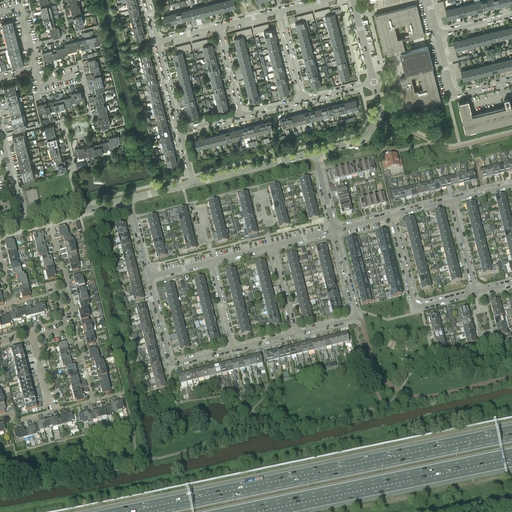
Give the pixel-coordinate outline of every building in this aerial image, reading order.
[(227,0),(225,0),(222,1),(224,10),(230,9),(227,0)] [(233,0),(227,0),(230,9),(236,7),(233,0)] [(486,0),(485,0),(480,1),(483,10),(488,9),(486,0)] [(492,0),(486,0),(488,9),(494,7),(492,0)] [(222,1),(216,2),(218,12),(224,10),(222,1)] [(480,1),(474,3),(477,12),(483,10),(480,1)] [(77,2),(69,4),(70,7),(67,7),(68,10),(70,9),(74,8),(74,10),(80,9),(79,4),(77,4),(77,2)] [(136,2),(127,4),(129,10),(138,8),(136,2)] [(216,2),(210,4),(212,13),(218,12),(216,2)] [(474,3),(469,4),(471,13),(477,12),(474,3)] [(210,4),(204,5),(206,15),(212,13),(210,4)] [(422,40),(421,36),(415,37),(423,35),(424,34),(416,4),(374,15),(384,52),(400,48),(401,52),(399,52),(405,74),(406,73),(407,77),(400,79),(407,108),(440,99),(434,73),(432,67),(433,67),(427,45),(405,51),(402,40),(410,38),(412,37),(414,44),(417,43),(418,46),(424,45),(422,40)] [(469,4),(463,6),(465,15),(471,13),(469,4)] [(204,5),(198,7),(201,16),(206,15),(204,5)] [(463,6),(457,7),(459,16),(465,15),(463,6)] [(198,7),(193,8),(195,17),(201,16),(198,7)] [(457,7),(451,9),(454,18),(459,16),(457,7)] [(193,8),(187,10),(189,19),(195,17),(193,8)] [(446,13),(447,16),(447,19),(454,18),(451,9),(445,10),(446,13)] [(187,10),(181,11),(183,20),(189,19),(187,10)] [(181,11),(175,13),(177,22),(183,20),(181,11)] [(81,13),(72,16),(73,18),(67,19),(68,23),(71,22),(70,21),(73,20),(74,23),(77,22),(76,20),(83,18),(81,13)] [(175,13),(169,14),(172,23),(177,22),(175,13)] [(330,14),(327,15),(325,15),(326,21),(335,19),(334,13),(330,14)] [(139,14),(130,16),(131,22),(141,19),(139,14)] [(166,25),(172,23),(169,14),(163,16),(166,25)] [(84,23),(83,18),(76,20),(77,22),(74,23),(71,23),(72,26),(74,25),(75,28),(79,27),(83,26),(82,23),(84,23)] [(50,19),(44,20),(45,25),(47,25),(47,27),(49,27),(55,25),(54,22),(57,22),(56,20),(54,20),(51,21),(50,19)] [(141,19),(131,22),(133,27),(142,25),(141,19)] [(335,19),(326,21),(328,27),(337,25),(335,19)] [(295,23),(297,29),(306,26),(304,20),(302,21),(298,22),(295,23)] [(58,24),(55,25),(49,27),(50,31),(56,30),(56,32),(60,31),(59,29),(62,28),(62,29),(65,28),(64,25),(58,26),(58,24)] [(142,25),(133,27),(134,33),(143,31),(142,25)] [(337,25),(328,27),(329,33),(338,31),(337,25)] [(306,26),(297,29),(298,35),(307,32),(306,26)] [(273,28),(269,29),(266,30),(264,31),(265,36),(274,34),(273,28)] [(506,28),(500,30),(502,39),(508,37),(506,28)] [(56,30),(50,31),(51,36),(53,36),(53,38),(61,36),(60,33),(63,33),(62,30),(60,31),(56,32),(56,30)] [(92,30),(87,32),(90,47),(95,45),(93,39),(96,39),(95,36),(92,36),(92,34),(93,33),(92,30)] [(500,30),(494,31),(496,40),(502,39),(500,30)] [(143,31),(134,33),(136,39),(145,37),(143,31)] [(338,31),(329,33),(331,39),(340,36),(338,31)] [(494,31),(488,33),(490,42),(496,40),(494,31)] [(90,47),(87,32),(81,33),(82,36),(83,36),(83,39),(81,39),(82,42),(84,42),(86,48),(90,47)] [(94,33),(95,36),(96,39),(93,39),(95,45),(100,44),(99,43),(102,42),(100,35),(97,35),(96,32),(94,33)] [(307,32),(298,35),(299,40),(309,38),(307,32)] [(488,33),(482,34),(485,43),(490,42),(488,33)] [(274,34),(265,36),(267,42),(276,40),(274,34)] [(482,34),(477,36),(479,45),(485,43),(482,34)] [(64,43),(65,46),(67,52),(72,51),(70,45),(72,45),(72,42),(69,42),(69,40),(70,39),(69,36),(66,37),(67,43),(64,43)] [(86,48),(84,42),(82,42),(81,39),(80,36),(78,37),(79,40),(76,40),(78,48),(79,50),(81,49),(86,48)] [(234,38),(235,44),(245,42),(243,36),(240,36),(237,37),(234,38)] [(340,36),(331,39),(332,45),(341,42),(340,36)] [(477,36),(471,37),(473,46),(479,45),(477,36)] [(471,37),(465,38),(467,48),(473,46),(471,37)] [(71,39),(72,42),(72,45),(70,45),(72,51),(77,50),(76,49),(78,48),(76,40),(74,41),(73,38),(71,39)] [(309,38),(299,40),(301,46),(310,44),(309,38)] [(465,38),(459,40),(461,49),(467,48),(465,38)] [(276,40),(267,42),(268,48),(277,46),(276,40)] [(454,45),(455,48),(455,50),(461,49),(459,40),(453,41),(454,45)] [(245,42),(235,44),(237,50),(246,48),(245,42)] [(341,42),(332,45),(334,50),(343,48),(341,42)] [(49,50),(47,51),(48,54),(50,53),(51,59),(56,58),(54,49),(52,50),(50,44),(47,45),(47,48),(48,47),(49,50)] [(60,45),(61,47),(61,50),(59,51),(61,57),(66,56),(65,54),(68,54),(67,52),(65,46),(63,47),(62,44),(60,45)] [(208,44),(205,45),(202,46),(204,52),(213,50),(212,44),(208,44)] [(310,44),(301,46),(302,52),(312,50),(310,44)] [(277,46),(268,48),(270,54),(279,52),(277,46)] [(47,61),(51,59),(50,53),(48,54),(47,51),(46,48),(44,49),(45,51),(42,52),(44,60),(46,59),(47,61)] [(246,48),(237,50),(238,56),(247,53),(246,48)] [(343,48),(334,50),(335,56),(344,54),(343,48)] [(213,50),(204,52),(205,58),(215,55),(213,50)] [(312,50),(302,52),(304,58),(313,56),(312,50)] [(173,53),(174,59),(183,57),(182,51),(179,52),(176,52),(173,53)] [(140,55),(141,61),(150,59),(149,52),(140,55)] [(279,52),(270,54),(271,60),(280,58),(279,52)] [(247,53),(238,56),(240,61),(249,59),(247,53)] [(344,54),(335,56),(336,62),(346,60),(344,54)] [(215,55),(205,58),(207,63),(216,61),(215,55)] [(313,56),(304,58),(305,64),(314,61),(313,56)] [(183,57),(174,59),(176,65),(185,63),(183,57)] [(86,65),(89,65),(92,64),(92,66),(99,65),(97,60),(96,60),(95,58),(87,60),(88,63),(85,63),(86,65)] [(280,58),(271,60),(272,66),(282,63),(280,58)] [(150,59),(141,61),(143,67),(152,64),(150,59)] [(249,59),(240,61),(241,67),(250,65),(249,59)] [(507,59),(501,61),(504,70),(509,69),(507,59)] [(346,60),(336,62),(338,68),(347,66),(346,60)] [(216,61),(207,63),(208,69),(217,67),(216,61)] [(314,61),(305,64),(307,70),(316,67),(314,61)] [(501,61),(496,62),(498,71),(504,70),(501,61)] [(496,62),(490,64),(492,73),(498,71),(496,62)] [(185,63),(176,65),(177,71),(186,69),(185,63)] [(282,63),(272,66),(274,72),(283,69),(282,63)] [(152,64),(143,67),(144,72),(153,70),(152,64)] [(490,64),(484,65),(486,74),(492,73),(490,64)] [(250,65),(241,67),(243,73),(252,71),(250,65)] [(484,65),(478,67),(480,76),(486,74),(484,65)] [(347,66),(338,68),(339,74),(349,71),(347,66)] [(217,67),(208,69),(210,75),(219,73),(217,67)] [(316,67),(307,70),(308,75),(317,73),(316,67)] [(478,67),(472,68),(475,77),(480,76),(478,67)] [(472,68),(466,70),(469,79),(475,77),(472,68)] [(100,69),(90,72),(91,74),(85,75),(86,79),(89,78),(89,77),(92,76),(92,79),(95,78),(95,76),(101,74),(100,69)] [(186,69),(177,71),(179,77),(188,74),(186,69)] [(283,69),(274,72),(275,77),(285,75),(283,69)] [(153,70),(144,72),(146,78),(155,76),(153,70)] [(461,71),(461,74),(462,77),(463,80),(469,79),(466,70),(461,71)] [(252,71),(243,73),(244,79),(253,77),(252,71)] [(349,71),(339,74),(341,80),(350,77),(349,71)] [(219,73),(210,75),(211,81),(220,79),(219,73)] [(317,73),(308,75),(310,81),(319,79),(317,73)] [(95,78),(92,79),(87,80),(87,83),(90,83),(90,82),(93,81),(93,83),(96,83),(96,80),(102,79),(101,74),(95,76),(95,78)] [(188,74),(179,77),(180,83),(189,80),(188,74)] [(285,75),(275,77),(277,83),(286,81),(285,75)] [(155,76),(146,78),(147,84),(156,82),(155,76)] [(253,77),(244,79),(246,85),(255,83),(253,77)] [(93,83),(88,85),(89,88),(91,87),(91,86),(94,86),(94,88),(98,87),(97,85),(103,83),(102,79),(96,80),(96,83),(93,83)] [(220,79),(211,81),(213,87),(222,84),(220,79)] [(319,79),(310,81),(311,87),(320,85),(319,79)] [(189,80),(180,83),(182,88),(191,86),(189,80)] [(286,81),(277,83),(278,89),(287,87),(286,81)] [(156,82),(147,84),(149,90),(158,88),(156,82)] [(98,87),(94,88),(92,89),(92,91),(95,90),(96,92),(96,93),(102,91),(103,91),(103,89),(104,88),(103,83),(97,85),(98,87)] [(255,83),(246,85),(247,91),(256,88),(255,83)] [(222,84),(213,87),(214,93),(223,90),(222,84)] [(191,86),(182,88),(183,94),(192,92),(191,86)] [(287,87),(278,89),(280,95),(289,93),(287,87)] [(75,89),(76,92),(76,95),(74,95),(76,101),(80,100),(80,99),(82,98),(81,92),(81,91),(78,91),(77,88),(75,89)] [(158,88),(149,90),(150,96),(159,94),(158,88)] [(256,88),(247,91),(248,96),(258,94),(256,88)] [(223,90),(214,93),(216,98),(225,96),(223,90)] [(94,98),(95,100),(98,100),(97,97),(103,96),(102,91),(96,93),(96,92),(93,93),(93,96),(88,97),(89,100),(91,100),(91,99),(94,98)] [(192,92),(183,94),(184,100),(194,98),(192,92)] [(64,95),(65,98),(65,101),(63,101),(65,107),(70,106),(69,105),(71,104),(71,103),(69,96),(67,97),(66,94),(64,95)] [(159,94),(150,96),(151,102),(161,99),(159,94)] [(258,94),(248,96),(250,102),(259,100),(258,94)] [(98,100),(95,100),(92,101),(92,103),(95,103),(96,105),(103,103),(103,101),(104,101),(103,96),(97,97),(98,100)] [(225,96),(216,98),(217,104),(226,102),(225,96)] [(44,103),(41,103),(42,106),(45,106),(46,112),(51,111),(48,102),(46,102),(45,97),(41,97),(42,100),(43,100),(44,103)] [(194,98),(184,100),(186,106),(195,104),(194,98)] [(511,106),(510,105),(510,104),(509,99),(509,98),(504,100),(505,106),(506,108),(470,117),(469,112),(469,111),(470,111),(471,111),(468,100),(460,102),(461,107),(459,108),(462,118),(463,118),(465,122),(463,123),(465,131),(470,130),(470,131),(470,132),(476,130),(475,128),(482,126),(483,128),(482,126),(489,125),(490,127),(490,126),(490,125),(497,123),(497,125),(497,123),(504,121),(504,123),(505,123),(504,121),(511,119),(511,121),(511,119),(511,118),(511,106)] [(161,99),(151,102),(153,107),(162,105),(161,99)] [(355,100),(350,101),(352,110),(358,109),(355,100)] [(41,113),(46,112),(45,106),(42,106),(41,103),(41,101),(38,101),(39,104),(36,105),(38,112),(41,112),(41,113)] [(350,101),(344,103),(346,112),(352,110),(350,101)] [(226,102),(217,104),(218,110),(228,108),(226,102)] [(103,103),(96,105),(96,108),(94,108),(94,111),(97,110),(100,109),(100,111),(107,110),(105,105),(104,105),(103,103)] [(344,103),(338,104),(340,113),(346,112),(344,103)] [(195,104),(186,106),(187,112),(196,109),(195,104)] [(338,104),(332,105),(334,115),(340,113),(338,104)] [(162,105),(153,107),(154,113),(164,111),(162,105)] [(332,105),(326,107),(329,116),(334,115),(332,105)] [(326,107),(320,108),(323,118),(329,116),(326,107)] [(320,108),(315,110),(317,119),(323,118),(320,108)] [(196,109),(187,112),(189,118),(198,115),(196,109)] [(315,110),(309,111),(311,120),(317,119),(315,110)] [(164,111),(154,113),(156,119),(165,117),(164,111)] [(309,111),(303,113),(305,122),(311,120),(309,111)] [(303,113),(297,114),(299,123),(305,122),(303,113)] [(108,114),(99,117),(99,119),(93,120),(94,124),(97,123),(97,122),(100,121),(100,124),(103,123),(103,121),(109,119),(108,114)] [(297,114),(291,116),(294,125),(299,123),(297,114)] [(291,116),(285,117),(288,126),(294,125),(291,116)] [(165,117),(156,119),(157,125),(166,123),(165,117)] [(279,119),(282,128),(288,126),(285,117),(279,119)] [(103,123),(100,124),(97,124),(98,127),(101,126),(102,129),(109,127),(109,124),(110,124),(109,119),(103,121),(103,123)] [(270,121),(265,122),(267,132),(273,130),(270,121)] [(265,122),(259,124),(261,133),(267,132),(265,122)] [(166,123),(157,125),(159,131),(168,128),(166,123)] [(259,124),(253,125),(255,134),(261,133),(259,124)] [(44,130),(46,135),(52,133),(51,131),(54,130),(57,129),(56,127),(54,128),(53,125),(45,127),(46,129),(44,130)] [(253,125),(247,127),(249,136),(255,134),(253,125)] [(247,127),(241,128),(243,137),(249,136),(247,127)] [(168,128),(159,131),(160,137),(169,134),(168,128)] [(241,128),(235,130),(238,139),(243,137),(241,128)] [(52,133),(46,135),(47,139),(56,137),(56,135),(61,133),(60,130),(57,131),(57,132),(55,132),(54,130),(51,131),(52,133)] [(235,130),(230,131),(232,140),(238,139),(235,130)] [(230,131),(224,133),(226,142),(232,140),(230,131)] [(113,133),(113,136),(114,139),(112,139),(113,146),(118,144),(118,143),(120,142),(118,135),(116,135),(115,133),(113,133)] [(224,133),(218,134),(220,143),(226,142),(224,133)] [(169,134),(160,137),(162,142),(171,140),(169,134)] [(218,134),(212,135),(214,145),(220,143),(218,134)] [(214,145),(212,135),(206,137),(209,146),(214,145)] [(206,137),(200,138),(203,147),(209,146),(206,137)] [(109,147),(107,140),(107,141),(105,141),(104,138),(102,139),(102,142),(103,145),(101,145),(102,151),(107,150),(107,151),(110,150),(109,147)] [(200,138),(195,140),(197,149),(203,147),(200,138)] [(171,140),(162,142),(163,148),(172,146),(171,140)] [(82,147),(79,147),(80,150),(82,150),(84,156),(89,155),(86,146),(84,146),(83,141),(79,141),(80,144),(81,144),(82,147)] [(79,157),(84,156),(82,150),(80,150),(79,147),(79,145),(76,145),(77,148),(74,149),(76,156),(79,156),(79,157)] [(172,146),(163,148),(165,154),(174,152),(172,146)] [(56,152),(50,153),(52,158),(53,158),(54,160),(55,160),(61,158),(61,155),(64,155),(63,152),(60,153),(57,154),(56,152)] [(174,152),(165,154),(166,160),(175,158),(174,152)] [(396,155),(390,157),(384,158),(385,163),(382,164),(384,171),(399,167),(399,168),(402,167),(400,160),(398,160),(396,155)] [(175,158),(166,160),(167,166),(177,163),(175,158)] [(372,161),(366,162),(369,172),(375,171),(372,161)] [(67,169),(66,166),(69,166),(69,163),(66,164),(63,165),(62,162),(56,164),(57,169),(59,169),(59,171),(64,170),(67,169)] [(366,162),(361,164),(363,174),(369,172),(366,162)] [(509,163),(503,165),(505,174),(511,172),(509,163)] [(361,164),(355,165),(357,175),(363,174),(361,164)] [(355,165),(349,167),(351,177),(357,175),(355,165)] [(503,165),(497,166),(499,175),(505,174),(503,165)] [(497,166),(491,168),(493,177),(499,175),(497,166)] [(349,167),(343,168),(346,178),(351,177),(349,167)] [(343,168),(337,170),(340,179),(346,178),(343,168)] [(491,168),(485,169),(488,178),(493,177),(491,168)] [(485,169),(479,171),(482,180),(488,178),(485,169)] [(331,182),(340,179),(337,170),(331,171),(332,173),(329,174),(330,179),(331,182)] [(473,172),(467,173),(470,183),(476,181),(473,172)] [(467,173),(462,175),(464,184),(470,183),(467,173)] [(462,175),(456,176),(458,185),(464,184),(462,175)] [(456,176),(450,178),(452,187),(458,185),(456,176)] [(299,180),(301,186),(310,183),(308,177),(299,180)] [(450,178),(444,179),(446,188),(452,187),(450,178)] [(444,179),(438,181),(441,190),(446,188),(444,179)] [(438,181),(432,182),(435,191),(441,190),(438,181)] [(432,182),(427,184),(429,193),(435,191),(432,182)] [(310,183),(301,186),(302,192),(311,189),(310,183)] [(427,184),(421,185),(423,194),(429,193),(427,184)] [(269,187),(271,193),(280,191),(278,185),(269,187)] [(421,185),(415,187),(417,196),(423,194),(421,185)] [(415,187),(409,188),(411,197),(417,196),(415,187)] [(347,194),(346,188),(344,189),(342,189),(336,191),(338,197),(347,194)] [(409,188),(403,190),(406,199),(411,197),(409,188)] [(311,189),(302,192),(303,197),(313,195),(311,189)] [(403,190),(398,191),(400,200),(406,199),(403,190)] [(280,191),(271,193),(272,199),(281,197),(280,191)] [(394,202),(400,200),(398,191),(392,192),(394,202)] [(238,195),(239,201),(248,199),(247,193),(238,195)] [(347,194),(338,197),(339,203),(349,200),(347,194)] [(383,194),(377,195),(380,205),(386,204),(383,194)] [(313,195),(303,197),(305,203),(314,201),(313,195)] [(377,195),(371,197),(374,207),(380,205),(377,195)] [(495,197),(497,203),(506,201),(504,195),(495,197)] [(371,197),(366,198),(368,208),(374,207),(371,197)] [(368,208),(366,198),(360,200),(360,202),(361,204),(362,209),(368,208)] [(248,199),(239,201),(241,207),(250,205),(248,199)] [(208,203),(210,209),(219,206),(217,200),(208,203)] [(349,200),(339,203),(341,208),(350,206),(349,200)] [(506,201),(497,203),(498,209),(507,207),(506,201)] [(465,205),(467,211),(476,208),(475,202),(465,205)] [(283,203),(274,205),(275,211),(284,208),(283,203)] [(250,205),(241,207),(242,213),(251,211),(250,205)] [(219,206),(210,209),(211,214),(220,212),(219,206)] [(350,206),(341,208),(341,209),(342,214),(352,212),(350,206)] [(315,207),(306,209),(308,215),(317,213),(315,207)] [(186,208),(177,210),(178,216),(187,214),(186,208)] [(284,208),(275,211),(277,216),(286,214),(284,208)] [(476,208),(467,211),(468,217),(478,214),(476,208)] [(434,213),(436,219),(445,216),(443,210),(434,213)] [(317,213),(308,215),(309,221),(318,219),(317,213)] [(509,213),(500,215),(501,221),(510,219),(509,213)] [(187,214),(178,216),(180,222),(189,220),(187,214)] [(286,214),(277,216),(278,222),(287,220),(286,214)] [(478,214),(468,217),(470,222),(479,220),(478,214)] [(147,218),(149,224),(158,222),(156,216),(147,218)] [(253,216),(244,219),(245,224),(254,222),(253,216)] [(445,216),(436,219),(437,224),(446,222),(445,216)] [(413,218),(404,220),(406,226),(415,224),(413,218)] [(510,219),(501,221),(503,227),(511,224),(510,219)] [(287,220),(278,222),(280,228),(289,226),(287,220)] [(479,220),(470,222),(471,228),(480,226),(479,220)] [(254,222),(245,224),(247,230),(256,228),(254,222)] [(446,222),(437,224),(438,230),(448,228),(446,222)] [(116,226),(117,232),(126,229),(125,223),(116,226)] [(223,224),(214,226),(216,232),(225,230),(223,224)] [(415,224),(406,226),(407,232),(416,230),(415,224)] [(511,225),(511,224),(503,227),(504,232),(511,230),(511,225)] [(65,226),(58,228),(58,231),(55,232),(56,234),(59,233),(62,232),(62,235),(69,233),(67,228),(66,229),(65,226)] [(190,226),(181,228),(183,234),(192,232),(190,226)] [(480,226),(471,228),(473,234),(482,232),(480,226)] [(159,227),(150,229),(151,235),(161,233),(159,227)] [(256,228),(247,230),(248,236),(257,234),(256,228)] [(448,228),(438,230),(440,236),(449,234),(448,228)] [(225,230),(216,232),(217,238),(226,235),(225,230)] [(416,230),(407,232),(409,238),(418,235),(416,230)] [(40,238),(43,237),(46,236),(46,234),(44,234),(44,232),(41,232),(40,231),(34,232),(35,236),(31,237),(33,242),(35,242),(41,240),(40,238)] [(388,236),(386,231),(375,234),(376,239),(378,239),(388,236)] [(59,233),(59,236),(57,236),(56,235),(53,236),(54,239),(60,238),(61,240),(64,240),(63,239),(70,238),(69,233),(62,235),(62,232),(59,233)] [(482,232),(473,234),(474,240),(483,238),(482,232)] [(161,233),(151,235),(153,241),(162,239),(161,233)] [(449,234),(440,236),(441,242),(450,240),(449,234)] [(128,235),(119,237),(120,243),(129,241),(128,235)] [(226,235),(217,238),(218,244),(228,241),(226,235)] [(418,235),(409,238),(410,243),(419,241),(418,235)] [(45,242),(50,240),(49,237),(46,238),(47,239),(44,240),(43,237),(40,238),(41,240),(35,242),(36,246),(45,244),(45,242)] [(74,244),(73,239),(72,240),(71,237),(70,238),(63,239),(64,240),(64,242),(61,243),(62,245),(65,244),(68,243),(68,246),(74,244)] [(193,237),(184,239),(186,245),(195,243),(193,237)] [(360,243),(358,238),(347,241),(348,246),(357,244),(360,243)] [(483,238),(474,240),(476,246),(485,243),(483,238)] [(12,240),(5,241),(5,244),(3,245),(3,247),(6,246),(9,246),(9,248),(16,246),(14,242),(13,242),(12,240)] [(450,240),(441,242),(443,248),(452,245),(450,240)] [(419,241),(410,243),(412,249),(421,247),(419,241)] [(390,247),(389,242),(380,244),(377,244),(379,250),(381,249),(390,247)] [(46,248),(49,248),(49,249),(52,248),(51,245),(49,245),(48,243),(45,244),(36,246),(37,251),(43,249),(44,252),(47,251),(46,248)] [(195,243),(186,245),(187,251),(196,249),(195,243)] [(485,243),(476,246),(477,251),(486,249),(485,243)] [(163,245),(154,247),(156,253),(165,251),(163,245)] [(452,245),(443,248),(444,254),(453,251),(452,245)] [(316,249),(318,255),(327,252),(325,246),(316,249)] [(131,247),(122,249),(123,255),(132,253),(131,247)] [(421,247),(412,249),(413,255),(422,253),(421,247)] [(43,249),(37,251),(38,256),(40,255),(40,258),(42,257),(48,256),(48,255),(47,253),(50,252),(50,250),(47,251),(44,252),(43,249)] [(17,251),(8,253),(8,256),(2,257),(3,260),(6,260),(6,258),(9,258),(9,260),(12,260),(12,257),(18,256),(17,251)] [(165,251),(156,253),(157,259),(166,257),(165,251)] [(453,251),(444,254),(446,259),(455,257),(453,251)] [(422,253),(413,255),(415,261),(424,259),(422,253)] [(287,256),(288,262),(297,260),(296,254),(287,256)] [(488,255),(479,257),(480,263),(489,261),(488,255)] [(9,260),(7,261),(7,263),(10,262),(11,265),(18,263),(18,261),(19,261),(18,256),(12,257),(12,260),(9,260)] [(78,258),(69,260),(69,263),(64,264),(64,267),(67,267),(67,265),(70,265),(70,267),(73,267),(73,264),(79,263),(78,258)] [(134,258),(124,261),(126,266),(135,264),(134,258)] [(328,258),(319,260),(321,266),(330,264),(328,258)] [(364,259),(361,260),(352,262),(353,267),(363,265),(365,264),(364,259)] [(424,259),(415,261),(416,267),(425,265),(424,259)] [(49,260),(43,262),(44,267),(46,266),(46,268),(54,267),(53,264),(56,263),(55,261),(53,262),(50,263),(49,260)] [(489,261),(480,263),(482,269),(491,267),(489,261)] [(255,264),(257,270),(266,268),(264,262),(255,264)] [(18,263),(11,265),(11,267),(8,268),(9,270),(12,270),(15,269),(15,271),(21,270),(20,265),(19,265),(18,263)] [(73,267),(70,267),(68,268),(68,270),(71,269),(72,272),(79,270),(79,268),(80,268),(79,263),(73,264),(73,267)] [(396,268),(394,263),(385,265),(383,265),(384,271),(396,268)] [(456,263),(447,265),(449,271),(458,269),(456,263)] [(135,264),(126,266),(127,272),(136,270),(135,264)] [(330,264),(321,266),(322,272),(331,270),(330,264)] [(299,266),(290,268),(291,274),(300,272),(299,266)] [(54,267),(46,268),(47,270),(45,271),(46,276),(53,274),(52,272),(55,271),(58,271),(57,268),(54,269),(54,267)] [(491,267),(482,269),(483,275),(492,273),(491,267)] [(266,268),(257,270),(258,276),(267,274),(266,268)] [(397,273),(396,268),(384,271),(385,276),(397,273)] [(12,270),(12,272),(10,273),(9,272),(6,273),(7,276),(13,274),(14,277),(17,276),(16,276),(23,274),(21,270),(15,271),(15,269),(12,270)] [(225,271),(227,277),(236,275),(235,269),(225,271)] [(458,269),(449,271),(450,277),(459,274),(458,269)] [(136,270),(127,272),(129,278),(138,276),(136,270)] [(331,270),(322,272),(324,278),(333,276),(331,270)] [(366,270),(364,270),(355,273),(356,278),(367,275),(366,270)] [(427,270),(417,272),(419,278),(428,276),(427,270)] [(53,274),(46,276),(48,281),(57,278),(56,276),(62,274),(61,271),(58,272),(58,273),(56,274),(55,271),(52,272),(53,274)] [(398,278),(397,273),(385,276),(387,281),(398,278)] [(16,276),(17,276),(17,278),(14,279),(15,281),(18,281),(21,280),(21,282),(27,281),(26,276),(25,276),(24,274),(23,274),(16,276)] [(267,274),(258,276),(260,282),(269,280),(267,274)] [(459,274),(450,277),(452,283),(461,280),(459,274)] [(71,283),(74,282),(77,281),(78,284),(84,282),(83,277),(81,277),(81,275),(80,275),(76,276),(73,277),(74,280),(71,280),(71,283)] [(236,275),(227,277),(228,283),(238,281),(236,275)] [(369,280),(367,275),(356,278),(357,283),(369,280)] [(428,276),(419,278),(420,284),(429,282),(428,276)] [(194,279),(196,285),(205,283),(203,277),(194,279)] [(301,277),(292,280),(294,285),(303,283),(301,277)] [(399,284),(398,278),(387,281),(388,286),(390,286),(399,284)] [(370,285),(369,280),(357,283),(359,288),(368,286),(370,285)] [(238,281),(228,283),(230,289),(239,287),(238,281)] [(334,281),(325,284),(327,290),(336,287),(334,281)] [(139,282),(130,284),(132,290),(141,288),(139,282)] [(429,282),(420,284),(422,290),(431,288),(429,282)] [(303,283),(294,285),(295,291),(304,289),(303,283)] [(30,290),(28,285),(19,288),(20,290),(14,291),(15,295),(18,294),(18,295),(21,294),(21,295),(24,294),(23,291),(30,290)] [(164,287),(166,293),(175,291),(173,285),(164,287)] [(270,285),(261,287),(263,293),(272,291),(270,285)] [(85,287),(76,289),(76,291),(71,293),(72,296),(75,295),(74,294),(77,293),(78,296),(81,295),(80,293),(86,291),(85,287)] [(239,287),(230,289),(231,295),(240,293),(239,287)] [(141,288),(132,290),(133,296),(142,293),(141,288)] [(206,289),(197,291),(199,297),(208,295),(206,289)] [(304,289),(295,291),(297,297),(306,295),(304,289)] [(402,294),(401,289),(392,291),(389,292),(391,297),(402,294)] [(31,295),(30,290),(23,291),(24,294),(21,295),(21,294),(18,295),(19,297),(22,297),(22,299),(30,297),(29,295),(31,295)] [(78,296),(72,297),(73,301),(76,300),(75,299),(78,298),(79,300),(79,301),(82,300),(81,297),(87,296),(86,291),(80,293),(81,295),(78,296)] [(272,291),(263,293),(264,299),(273,297),(272,291)] [(371,291),(369,291),(360,294),(361,299),(373,296),(371,291)] [(142,293),(133,296),(135,302),(144,299),(142,293)] [(240,293),(231,295),(233,301),(242,299),(240,293)] [(337,293),(328,295),(329,301),(339,299),(337,293)] [(306,295),(297,297),(298,303),(307,301),(306,295)] [(79,301),(79,300),(73,302),(74,305),(77,304),(77,303),(79,303),(80,305),(83,305),(82,302),(89,301),(87,296),(81,297),(82,300),(79,301)] [(176,296),(167,298),(169,304),(178,302),(176,296)] [(374,301),(373,296),(361,299),(362,304),(374,301)] [(273,297),(264,299),(265,305),(275,303),(273,297)] [(242,299),(233,301),(234,307),(243,304),(242,299)] [(339,299),(329,301),(331,307),(340,305),(339,299)] [(209,300),(200,303),(201,309),(211,306),(209,300)] [(499,300),(490,302),(491,308),(500,306),(499,300)] [(80,305),(77,306),(78,308),(81,307),(81,310),(87,308),(87,309),(89,308),(88,306),(90,305),(89,301),(82,302),(83,305),(80,305)] [(307,301),(298,303),(300,309),(309,307),(307,301)] [(29,308),(26,309),(27,312),(29,311),(31,317),(35,316),(33,307),(31,308),(29,302),(26,303),(27,306),(28,305),(29,308)] [(39,302),(40,305),(41,308),(38,309),(40,315),(45,314),(45,312),(47,312),(46,310),(45,304),(42,305),(41,302),(39,302)] [(275,303),(265,305),(267,311),(276,308),(275,303)] [(243,304),(234,307),(236,312),(245,310),(243,304)] [(340,305),(331,307),(332,313),(342,311),(340,305)] [(17,311),(16,308),(15,309),(14,306),(11,307),(12,312),(10,313),(10,316),(11,316),(12,322),(17,321),(15,315),(18,314),(17,311)] [(24,309),(21,310),(23,318),(25,317),(26,319),(31,317),(29,311),(27,312),(26,309),(25,306),(23,306),(24,309)] [(136,308),(138,314),(147,312),(146,306),(136,308)] [(500,306),(491,308),(493,314),(502,312),(500,306)] [(309,307),(300,309),(301,315),(310,312),(309,307)] [(23,318),(21,310),(19,311),(18,308),(16,308),(17,311),(18,314),(15,315),(17,321),(22,320),(21,318),(23,318)] [(79,315),(80,317),(80,318),(83,317),(82,314),(89,313),(87,309),(87,308),(81,310),(78,310),(79,313),(73,314),(74,318),(77,317),(77,316),(79,315)] [(179,308),(170,310),(172,316),(181,314),(179,308)] [(276,308),(267,311),(268,317),(277,314),(276,308)] [(458,310),(460,316),(469,314),(468,308),(458,310)] [(245,310),(236,312),(237,318),(246,316),(245,310)] [(502,312),(493,314),(494,320),(503,317),(506,317),(504,311),(502,312)] [(212,312),(203,314),(204,320),(213,318),(212,312)] [(310,312),(301,315),(303,321),(312,318),(310,312)] [(80,318),(80,317),(77,318),(78,320),(81,320),(81,322),(89,320),(88,318),(90,318),(89,313),(82,314),(83,317),(80,318)] [(5,314),(6,317),(7,320),(4,320),(6,327),(11,325),(10,324),(13,323),(12,322),(11,316),(10,316),(8,316),(7,314),(5,314)] [(277,314),(268,317),(270,322),(279,320),(277,314)] [(469,314),(460,316),(461,322),(471,319),(469,314)] [(429,317),(430,323),(439,321),(438,315),(429,317)] [(246,316),(237,318),(239,324),(248,322),(246,316)] [(503,317),(494,320),(496,326),(505,323),(503,317)] [(148,318),(139,320),(141,326),(150,324),(148,318)] [(182,319),(173,322),(175,328),(184,325),(182,319)] [(471,319),(461,322),(463,328),(472,325),(471,319)] [(89,320),(81,322),(82,325),(79,325),(80,328),(82,327),(85,326),(86,328),(92,327),(91,322),(89,322),(89,320)] [(279,320),(270,322),(271,328),(280,326),(279,320)] [(439,321),(430,323),(432,329),(441,327),(439,321)] [(248,322),(239,324),(240,330),(249,328),(248,322)] [(505,323),(496,326),(497,331),(506,329),(509,328),(508,323),(505,323)] [(215,324),(206,326),(207,332),(216,330),(215,324)] [(472,325),(463,328),(464,333),(473,331),(472,325)] [(441,327),(432,329),(433,335),(442,333),(441,327)] [(249,328),(240,330),(242,336),(251,334),(249,328)] [(151,329),(142,332),(144,338),(153,335),(151,329)] [(506,329),(497,331),(499,337),(500,337),(500,340),(511,337),(510,334),(508,335),(506,329)] [(216,330),(207,332),(209,338),(218,335),(216,330)] [(185,331),(176,333),(178,339),(187,337),(185,331)] [(473,331),(464,333),(466,339),(475,337),(473,331)] [(93,332),(84,334),(85,336),(79,338),(80,341),(83,340),(82,339),(85,338),(86,341),(89,340),(88,338),(94,336),(93,332)] [(347,333),(341,335),(343,344),(349,342),(347,333)] [(442,333),(433,335),(435,341),(444,339),(442,333)] [(153,335),(144,338),(145,343),(154,341),(153,335)] [(218,335),(209,338),(210,344),(219,341),(218,335)] [(341,335),(335,336),(337,345),(343,344),(341,335)] [(86,341),(83,341),(84,344),(86,343),(87,346),(95,344),(94,341),(96,341),(94,336),(88,338),(89,340),(86,341)] [(335,336),(329,338),(331,347),(337,345),(335,336)] [(187,337),(178,339),(179,345),(188,343),(187,337)] [(475,337),(466,339),(467,345),(476,343),(475,337)] [(329,338),(323,339),(326,348),(331,347),(329,338)] [(323,339),(317,340),(320,350),(326,348),(323,339)] [(444,339),(435,341),(436,347),(445,344),(444,339)] [(154,341),(145,343),(147,349),(156,347),(154,341)] [(312,342),(306,343),(308,352),(314,351),(312,342)] [(58,347),(59,352),(66,351),(65,348),(68,347),(68,348),(71,347),(70,345),(67,345),(67,343),(59,345),(60,347),(58,347)] [(188,343),(179,345),(181,351),(190,349),(188,343)] [(306,343),(300,345),(302,354),(308,352),(306,343)] [(445,344),(436,347),(438,353),(447,350),(445,344)] [(300,345),(294,346),(296,355),(302,354),(300,345)] [(294,346),(288,348),(291,357),(296,355),(294,346)] [(68,347),(65,348),(66,351),(59,352),(61,357),(70,355),(69,352),(75,351),(74,348),(71,348),(71,349),(69,350),(68,348),(68,347)] [(156,347),(147,349),(148,355),(157,353),(156,347)] [(288,348),(283,349),(285,358),(291,357),(288,348)] [(96,349),(88,351),(89,353),(86,354),(87,356),(89,356),(89,355),(92,355),(93,357),(99,355),(98,351),(97,351),(96,349)] [(283,349),(277,351),(279,360),(285,358),(283,349)] [(277,351),(271,352),(273,361),(279,360),(277,351)] [(267,363),(273,361),(271,352),(265,354),(267,363)] [(75,353),(70,355),(61,357),(62,362),(68,360),(68,362),(71,362),(71,361),(71,359),(74,358),(74,359),(77,359),(75,353)] [(157,353),(148,355),(150,361),(159,359),(157,353)] [(89,355),(89,356),(90,358),(87,359),(87,358),(84,358),(85,362),(91,360),(91,363),(94,362),(100,360),(99,355),(93,357),(92,355),(89,355)] [(260,355),(254,356),(256,365),(262,364),(260,355)] [(254,356),(248,358),(251,367),(256,365),(254,356)] [(248,358),(243,359),(245,368),(251,367),(248,358)] [(159,359),(150,361),(151,367),(160,364),(159,359)] [(243,359),(237,361),(239,370),(245,368),(243,359)] [(68,360),(62,362),(63,366),(64,366),(65,368),(66,368),(73,366),(72,366),(72,364),(75,363),(74,361),(71,361),(71,362),(68,362),(68,360)] [(94,362),(95,364),(92,365),(93,367),(95,367),(95,366),(98,366),(99,368),(105,366),(104,361),(102,362),(102,360),(100,360),(94,362)] [(237,361),(231,362),(233,371),(239,370),(237,361)] [(160,364),(151,367),(153,373),(162,370),(160,364)] [(225,364),(219,365),(222,374),(227,373),(225,364)] [(75,365),(72,366),(73,366),(66,368),(68,372),(74,371),(74,373),(77,372),(77,370),(79,369),(80,370),(83,370),(82,366),(76,368),(75,365)] [(214,366),(208,368),(210,377),(216,376),(214,366)] [(202,369),(196,371),(198,380),(204,378),(202,369)] [(77,372),(74,373),(74,371),(68,372),(69,377),(70,377),(71,379),(78,377),(78,375),(81,374),(80,372),(77,372)] [(190,372),(184,374),(187,383),(193,381),(190,372)] [(181,384),(187,383),(184,374),(178,375),(181,384)] [(163,376),(154,378),(155,384),(165,382),(163,376)] [(78,377),(71,379),(71,381),(70,381),(71,386),(77,385),(77,382),(80,382),(82,381),(82,379),(79,380),(78,377)] [(109,380),(99,383),(100,385),(94,386),(95,390),(98,389),(98,388),(100,387),(101,390),(104,389),(104,387),(110,385),(109,380)] [(80,384),(80,382),(77,382),(77,385),(71,386),(72,391),(81,389),(87,387),(86,382),(83,382),(83,384),(80,384)] [(165,382),(155,384),(157,390),(166,388),(165,382)] [(101,390),(98,390),(99,393),(102,392),(102,395),(110,393),(109,390),(111,390),(110,385),(104,387),(104,389),(101,390)] [(80,394),(73,396),(75,401),(76,400),(77,403),(84,401),(84,398),(87,397),(86,395),(83,396),(80,396),(80,394)] [(117,400),(117,403),(118,402),(118,405),(116,406),(118,412),(123,411),(122,410),(124,409),(123,401),(120,402),(119,399),(117,400)] [(106,406),(107,408),(108,411),(105,412),(107,418),(112,417),(111,415),(114,415),(113,413),(111,407),(109,408),(108,405),(106,406)] [(86,414),(84,414),(83,414),(84,417),(86,417),(88,423),(93,422),(90,412),(88,413),(87,407),(83,408),(84,411),(85,411),(86,414)] [(88,423),(86,417),(84,417),(83,414),(84,414),(83,411),(81,412),(81,415),(79,415),(79,417),(80,423),(81,423),(83,422),(83,424),(88,423)] [(56,418),(53,419),(54,422),(56,421),(58,427),(63,426),(60,417),(58,417),(57,412),(53,413),(54,416),(55,415),(56,418)] [(74,421),(73,416),(72,414),(69,415),(69,412),(66,412),(67,415),(68,418),(66,419),(67,425),(72,424),(72,422),(74,422),(74,421)] [(51,419),(48,420),(50,428),(53,427),(53,428),(58,427),(56,421),(54,422),(53,419),(53,416),(50,416),(51,419)] [(43,418),(44,421),(45,424),(42,425),(44,431),(49,430),(48,428),(50,428),(48,420),(46,420),(45,418),(43,418)] [(22,430),(19,430),(20,433),(22,433),(24,439),(28,438),(26,429),(24,429),(22,423),(19,424),(20,427),(21,427),(22,430)] [(39,432),(38,426),(37,426),(37,423),(32,424),(33,427),(34,430),(31,430),(33,437),(38,435),(38,434),(40,433),(39,432)] [(19,440),(24,439),(22,433),(20,433),(19,430),(18,428),(16,428),(17,431),(14,432),(16,439),(18,439),(19,440)]
